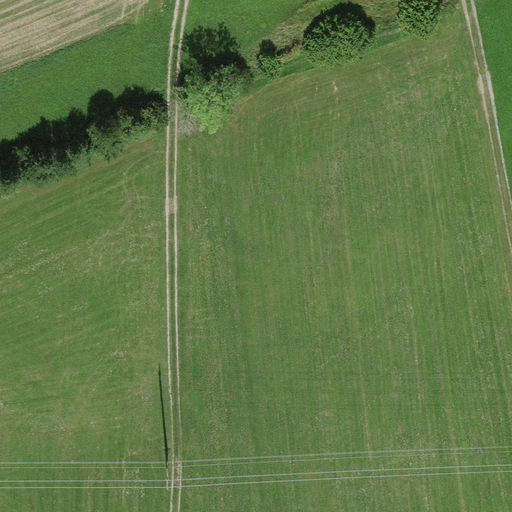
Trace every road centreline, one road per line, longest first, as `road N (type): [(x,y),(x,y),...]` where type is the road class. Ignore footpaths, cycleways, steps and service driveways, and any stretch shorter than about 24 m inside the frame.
road 1 (track): [(176,511),(174,41),(184,0)]
road 2 (track): [(511,235),(465,0)]
